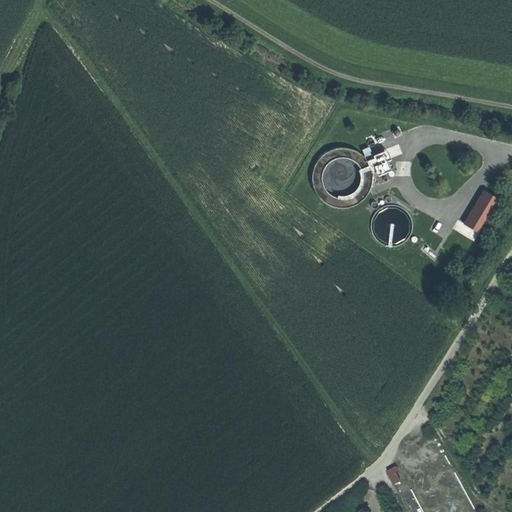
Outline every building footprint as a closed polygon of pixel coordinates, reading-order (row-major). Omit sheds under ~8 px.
[(374,139),(378,149),(370,152),(375,162),(385,157),(382,151),(398,144),(392,131),(374,139)] [(338,206),(347,206),(355,203),(362,197),(367,191),(370,182),(370,174),(368,166),(364,158),(358,152),(351,148),(342,146),(334,147),(326,150),(319,155),(314,162),(311,170),(310,178),(312,187),(316,194),(322,200),(330,204),(338,206)] [(477,229),(496,198),(484,190),(465,221),(477,229)] [(372,234),(376,239),(382,244),(389,245),(396,245),(403,242),(408,237),(411,230),(411,223),(410,216),(405,210),(399,206),(392,204),(385,205),(379,208),(374,213),(370,219),(370,227),(372,234)] [(395,483),(404,479),(397,465),(388,470),(395,483)]
